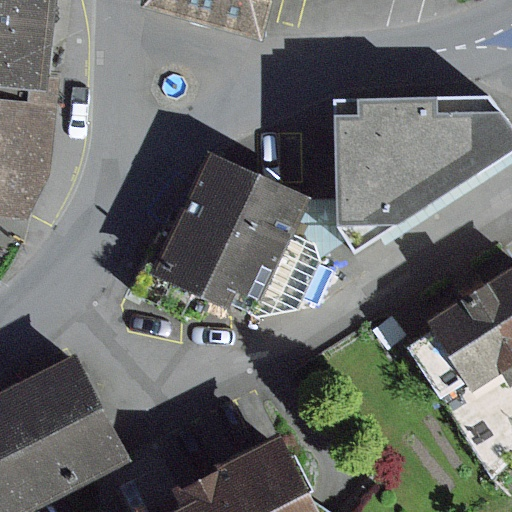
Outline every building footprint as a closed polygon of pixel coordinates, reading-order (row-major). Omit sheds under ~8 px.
[(54,0),(0,0),(0,221),(25,224),(48,178),(59,80),(47,80),(54,0)] [(139,0),(136,13),(260,47),(271,0),(139,0)] [(511,131),(488,100),(331,104),(333,202),(334,231),(343,247),(352,261),(511,156),(511,131)] [(308,201),(206,156),(178,214),(172,212),(135,298),(187,322),(189,319),(198,323),(206,304),(224,313),(225,308),(257,320),(296,315),(320,265),(318,260),(314,248),(292,235),(308,201)] [(333,202),(308,201),(292,235),(314,248),(318,260),(343,247),(334,231),(333,202)] [(511,268),(425,326),(464,387),(441,402),(492,479),(511,460),(511,268)] [(74,359),(0,396),(0,511),(39,511),(130,465),(74,359)] [(315,511),(277,440),(139,511),(315,511)]
